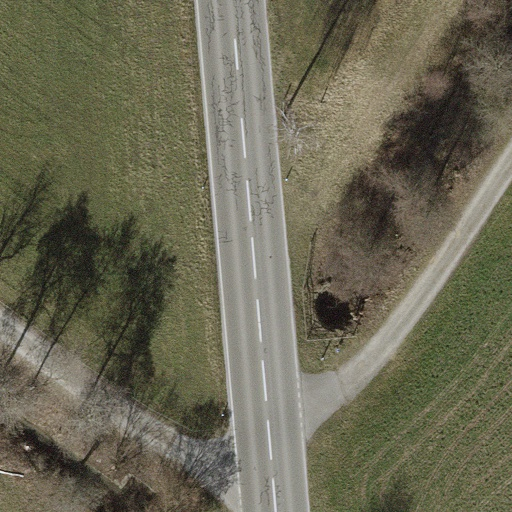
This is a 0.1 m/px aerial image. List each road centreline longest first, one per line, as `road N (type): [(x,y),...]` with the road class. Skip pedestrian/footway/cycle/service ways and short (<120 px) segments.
road 1 (track): [(0,325),(190,462),(270,437),(347,397),(511,159)]
road 2 (secondary): [(233,0),(275,511)]
